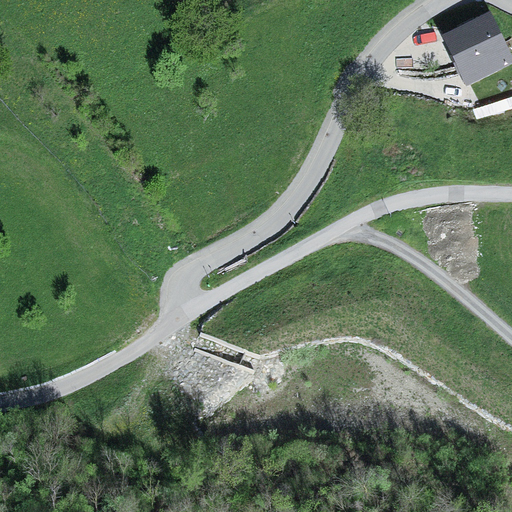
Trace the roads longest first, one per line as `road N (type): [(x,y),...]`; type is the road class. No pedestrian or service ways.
road 1 (residential): [(186,295),(199,247),(291,203),(367,73),(415,19),(459,0)]
road 2 (residential): [(186,295),(362,212),(441,195),(511,198)]
road 3 (residential): [(0,368),(111,333),(186,295)]
